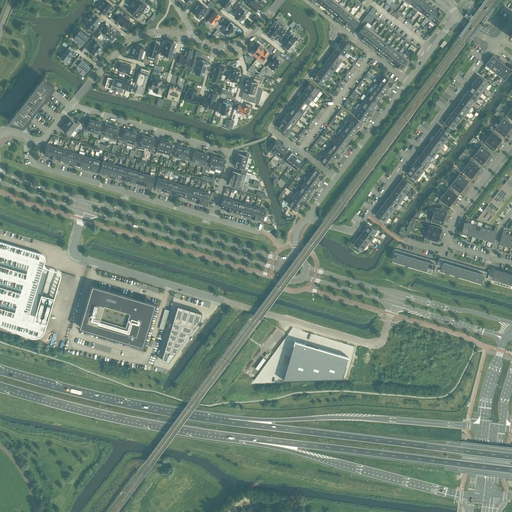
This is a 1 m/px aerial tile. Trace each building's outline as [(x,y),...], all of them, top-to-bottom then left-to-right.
[(100,5),(100,6),(98,9),(105,14),(108,10),(111,13),(115,7),(105,0),(104,0),(103,3),(102,2),(103,3),(100,6),(100,5)] [(139,1),(136,0),(134,0),(133,1),(131,4),(142,12),(144,9),(146,6),(139,1)] [(223,0),(220,4),(226,9),(230,4),(232,6),(236,1),(235,0),(223,0)] [(253,0),(252,0),(251,0),(247,5),(253,10),(256,7),(260,9),(265,3),(262,1),(262,0),(261,0),(253,0)] [(324,7),(327,9),(333,0),(325,0),(321,5),(322,5),(321,6),(324,7)] [(331,13),(332,13),(339,4),(334,0),(333,0),(327,9),(329,11),(331,13)] [(424,2),(422,0),(418,0),(414,6),(412,8),(417,12),(418,11),(417,11),(424,2)] [(210,1),(207,6),(212,10),(215,5),(210,1)] [(200,2),(192,12),(195,15),(200,19),(208,9),(200,2)] [(429,5),(424,2),(417,11),(418,11),(422,14),(429,5)] [(142,12),(131,4),(129,6),(127,9),(131,12),(130,12),(137,18),(139,15),(142,12)] [(337,17),(336,17),(337,17),(344,8),(339,4),(332,13),(332,14),(334,16),(335,15),(337,17)] [(238,12),(234,17),(240,21),(247,12),(242,8),(243,7),(240,5),(236,10),(238,12)] [(433,8),(429,5),(422,14),(426,17),(433,8)] [(342,21),(341,22),(349,12),(344,8),(337,17),(337,18),(339,20),(342,21)] [(437,12),(433,8),(426,17),(425,18),(429,22),(437,12)] [(122,13),(120,11),(117,15),(119,17),(116,21),(127,30),(132,23),(128,20),(130,18),(126,15),(125,17),(121,14),(122,13)] [(215,11),(208,20),(213,24),(212,25),(215,27),(219,22),(216,20),(221,15),(215,11)] [(437,12),(429,22),(434,25),(442,15),(437,11),(437,12)] [(344,25),(344,24),(347,26),(354,16),(349,12),(341,22),(342,22),(341,23),(344,25)] [(93,13),(87,21),(84,25),(93,31),(97,26),(95,25),(100,19),(93,13)] [(360,20),(354,16),(347,26),(349,28),(350,28),(352,30),(360,20)] [(270,28),(266,33),(273,39),(277,34),(280,37),(286,30),(283,28),(285,26),(281,23),(280,25),(275,21),(269,28),(270,28)] [(224,25),(220,30),(223,32),(223,31),(229,35),(236,26),(230,22),(226,27),(224,25)] [(361,38),(362,38),(369,28),(365,25),(357,35),(361,38)] [(101,32),(112,41),(117,34),(106,26),(101,32)] [(362,38),(366,41),(374,31),(369,28),(362,38)] [(81,29),(74,38),(80,43),(82,45),(84,43),(89,36),(81,29)] [(374,31),(366,41),(370,44),(378,35),(374,31)] [(289,41),(285,46),(291,50),(298,41),(292,37),(293,36),(290,34),(287,39),(289,41)] [(378,35),(370,44),(374,48),(381,40),(382,38),(378,35)] [(339,44),(338,44),(347,51),(351,46),(343,40),(342,40),(341,40),(339,43),(339,44)] [(381,40),(374,48),(379,51),(385,43),(381,40)] [(156,44),(151,42),(148,55),(148,58),(151,58),(151,56),(155,57),(159,45),(160,42),(157,41),(156,44)] [(174,44),(166,41),(162,54),(170,56),(169,59),(172,60),(174,53),(171,52),(174,44)] [(96,42),(89,51),(90,51),(89,52),(93,55),(93,54),(96,56),(103,47),(96,42)] [(385,43),(379,51),(383,55),(389,47),(389,46),(385,43)] [(253,48),(249,53),(252,55),(253,54),(257,57),(264,48),(260,44),(255,50),(253,48)] [(335,49),(343,55),(347,51),(338,44),(335,49)] [(136,46),(133,57),(141,59),(144,49),(136,46)] [(389,47),(383,55),(387,58),(394,49),(390,46),(389,46),(389,47)] [(72,52),(67,47),(59,57),(67,63),(72,58),(69,56),(72,52)] [(264,48),(257,57),(262,61),(261,62),(264,64),(268,59),(265,57),(269,52),(264,48)] [(193,51),(186,49),(184,56),(180,55),(178,63),(189,66),(191,58),(190,58),(193,51)] [(340,60),(343,55),(335,49),(335,50),(332,54),(340,60)] [(394,49),(387,58),(391,61),(398,53),(399,53),(394,49)] [(398,53),(391,61),(395,64),(395,65),(402,57),(402,56),(398,53)] [(336,65),(340,60),(332,54),(328,59),(338,66),(336,65)] [(493,55),(485,65),(490,69),(497,59),(496,58),(496,57),(493,55)] [(402,56),(402,57),(395,65),(400,69),(407,59),(402,56)] [(80,61),(76,58),(72,63),(76,67),(77,65),(82,69),(79,73),(84,76),(90,67),(88,66),(89,65),(83,61),(81,60),(80,61)] [(269,61),(266,66),(268,68),(269,67),(275,71),(282,62),(276,58),(272,63),(269,61)] [(207,62),(199,59),(195,73),(203,75),(207,62)] [(335,71),(338,66),(328,59),(325,64),(335,71)] [(500,62),(497,59),(490,69),(494,73),(503,62),(501,61),(500,62)] [(504,63),(503,62),(494,73),(499,76),(500,74),(506,66),(503,64),(504,63)] [(212,74),(213,74),(211,79),(214,80),(214,83),(218,84),(219,81),(220,82),(224,69),(225,69),(226,65),(219,63),(218,67),(216,66),(214,71),(213,71),(212,74)] [(127,66),(120,64),(118,71),(121,72),(122,73),(124,74),(125,73),(128,74),(131,66),(127,65),(127,66)] [(334,72),(335,71),(325,64),(321,69),(331,76),(329,74),(332,70),(334,72)] [(506,66),(500,74),(506,79),(509,75),(508,74),(511,70),(506,66)] [(139,73),(135,84),(138,85),(135,94),(142,96),(150,70),(146,69),(144,74),(138,72),(139,73)] [(229,72),(227,79),(236,82),(240,71),(233,69),(232,73),(229,72)] [(327,81),(331,76),(321,69),(318,73),(317,73),(327,81)] [(327,81),(317,73),(316,74),(313,77),(314,77),(313,78),(322,85),(325,80),(327,81)] [(392,82),(382,74),(379,78),(389,86),(392,82)] [(9,121),(23,125),(56,84),(45,75),(9,121)] [(477,79),(476,79),(475,80),(486,88),(490,84),(480,76),(477,79)] [(122,81),(108,77),(105,87),(124,92),(125,88),(128,89),(130,82),(122,80),(122,81)] [(155,78),(154,81),(152,80),(150,88),(154,89),(153,91),(160,94),(161,91),(162,91),(164,84),(160,83),(161,80),(155,78)] [(246,79),(245,85),(256,88),(257,83),(258,83),(260,80),(254,78),(253,81),(246,79)] [(389,86),(379,78),(375,83),(385,90),(388,86),(389,86)] [(474,82),(475,82),(473,85),(483,93),(486,88),(475,80),(474,82)] [(306,87),(306,88),(316,96),(320,91),(310,83),(309,84),(308,84),(306,87)] [(375,83),(377,84),(374,89),(382,95),(385,90),(375,83)] [(170,85),(166,98),(178,102),(182,89),(170,85)] [(245,85),(243,91),(249,93),(248,96),(254,98),(255,94),(254,94),(256,88),(245,85)] [(479,97),(483,93),(473,85),(470,89),(470,88),(469,89),(479,97)] [(313,101),(316,96),(306,88),(306,89),(305,91),(304,90),(302,93),(313,101)] [(371,93),(369,91),(379,99),(382,95),(374,89),(371,93)] [(476,102),(479,97),(469,89),(467,91),(468,92),(466,95),(476,102)] [(186,94),(184,101),(195,105),(197,97),(196,96),(197,92),(189,90),(188,94),(186,94)] [(379,99),(369,91),(366,96),(376,103),(379,99)] [(217,95),(209,92),(207,98),(208,98),(207,100),(204,99),(202,107),(213,110),(215,102),(217,95)] [(313,101),(302,93),(303,93),(299,98),(308,105),(312,100),(313,101)] [(472,107),(476,102),(466,95),(464,98),(463,97),(462,99),(472,107)] [(376,103),(366,96),(363,100),(373,108),(376,103)] [(308,105),(299,98),(296,103),(306,110),(304,109),(307,104),(308,105)] [(469,111),(472,107),(462,99),(461,100),(461,101),(459,104),(469,111)] [(369,112),(373,108),(363,100),(362,100),(363,101),(360,105),(369,112)] [(219,105),(217,112),(227,115),(230,104),(223,102),(222,106),(219,105)] [(238,104),(236,111),(247,114),(249,108),(250,108),(251,105),(245,103),(245,106),(238,104)] [(302,115),(306,110),(296,103),(292,108),(302,115)] [(466,116),(469,111),(459,104),(457,107),(456,106),(455,108),(464,114),(466,116)] [(358,110),(356,109),(367,117),(367,116),(366,116),(369,112),(360,105),(361,106),(358,110)] [(298,120),(302,115),(292,108),(288,113),(298,120)] [(455,108),(454,109),(455,110),(452,113),(460,119),(464,114),(455,108)] [(363,121),(367,117),(356,109),(353,113),(363,121)] [(295,125),(298,120),(288,113),(285,117),(284,117),(295,125)] [(460,119),(452,113),(450,116),(449,115),(448,117),(457,124),(460,119)] [(358,128),(362,123),(351,115),(348,120),(358,128)] [(284,117),(281,122),(291,130),(295,125),(284,117)] [(457,124),(448,117),(447,118),(448,119),(445,122),(453,128),(457,124)] [(76,123),(69,118),(66,123),(74,130),(78,125),(80,123),(78,121),(76,123)] [(511,128),(511,126),(511,124),(504,118),(500,123),(508,130),(510,127),(511,128)] [(86,131),(92,133),(96,121),(90,119),(87,127),(84,126),(84,129),(86,130),(86,131)] [(358,128),(348,120),(345,124),(355,132),(358,128)] [(96,121),(92,133),(98,135),(98,134),(101,134),(101,135),(102,132),(99,131),(102,123),(96,121)] [(278,126),(278,127),(286,133),(288,135),(292,130),(291,130),(281,122),(281,123),(280,122),(278,126)] [(70,135),(71,135),(74,130),(66,123),(62,128),(68,133),(66,136),(69,137),(70,135)] [(506,132),(508,130),(500,123),(495,128),(505,136),(507,133),(506,132)] [(101,134),(100,137),(103,138),(104,137),(109,138),(110,138),(113,126),(112,126),(108,124),(108,125),(107,125),(105,132),(102,132),(101,135),(101,134)] [(351,136),(355,132),(345,124),(344,124),(346,126),(343,130),(351,136)] [(109,138),(109,140),(115,141),(115,142),(118,143),(120,137),(117,136),(119,128),(118,128),(118,127),(114,126),(114,127),(113,126),(110,138),(109,138)] [(437,131),(446,138),(450,133),(442,127),(439,131),(438,130),(437,131)] [(121,143),(127,145),(131,132),(125,130),(122,138),(120,137),(118,143),(121,144),(121,143)] [(340,134),(338,133),(348,140),(351,136),(343,130),(340,134)] [(131,132),(127,145),(133,147),(135,148),(136,145),(137,142),(134,141),(137,134),(136,133),(132,131),(131,132)] [(436,133),(437,133),(435,136),(444,144),(448,139),(446,138),(437,131),(436,133)] [(489,137),(497,144),(499,141),(500,142),(502,139),(493,132),(489,137)] [(348,140),(338,133),(335,137),(345,145),(348,140)] [(142,135),(140,143),(137,142),(136,145),(139,146),(145,148),(148,137),(142,135)] [(432,140),(432,139),(430,140),(441,148),(444,144),(435,136),(432,140)] [(154,139),(148,137),(145,148),(151,150),(151,149),(154,150),(155,147),(152,147),(154,139)] [(333,142),(332,141),(332,142),(342,149),(345,145),(335,137),(335,138),(336,138),(333,142)] [(495,146),(497,144),(489,137),(484,143),(494,150),(496,147),(495,146)] [(154,150),(153,153),(156,154),(156,152),(162,154),(163,153),(166,142),(165,142),(165,141),(161,140),(161,141),(160,140),(157,148),(155,147),(154,150)] [(429,142),(430,142),(428,146),(438,153),(441,148),(430,140),(429,142)] [(269,147),(271,149),(270,152),(275,155),(282,145),(277,141),(273,147),(271,145),(269,147)] [(169,155),(171,156),(172,153),(169,152),(172,144),(171,144),(171,143),(167,142),(166,142),(163,153),(169,155)] [(342,149),(332,142),(328,146),(339,153),(342,149)] [(488,155),(489,156),(491,153),(480,144),(476,150),(486,158),(488,155)] [(47,145),(44,155),(49,156),(49,157),(52,147),(47,145)] [(275,155),(279,159),(277,162),(280,164),(283,160),(285,157),(282,155),(287,149),(286,148),(283,145),(283,146),(282,145),(275,155)] [(57,148),(52,147),(49,157),(55,159),(58,146),(57,148)] [(64,147),(58,146),(55,159),(55,158),(60,159),(64,147)] [(171,156),(174,156),(174,158),(180,160),(180,158),(183,148),(177,146),(175,154),(172,153),(171,156)] [(328,146),(329,147),(326,151),(335,158),(339,153),(328,146)] [(425,148),(424,150),(433,156),(434,158),(438,153),(428,146),(425,149),(425,148)] [(64,148),(64,147),(60,159),(65,161),(68,150),(63,149),(64,148)] [(186,160),(189,161),(190,158),(187,157),(189,149),(183,148),(180,158),(186,160)] [(74,152),(68,150),(65,161),(70,163),(73,153),(74,152)] [(421,155),(429,161),(433,156),(424,150),(423,151),(423,152),(421,155)] [(476,150),(472,155),(483,164),(485,161),(484,160),(486,158),(476,150)] [(189,161),(192,162),(191,163),(198,165),(198,164),(201,153),(195,151),(193,159),(190,158),(189,161)] [(326,151),(327,152),(324,156),(333,163),(333,162),(332,162),(335,158),(326,151)] [(243,155),(238,154),(236,160),(247,163),(249,154),(249,153),(249,152),(248,152),(247,152),(246,153),(244,153),(243,155)] [(283,160),(285,161),(284,163),(289,167),(290,166),(289,166),(297,156),(292,152),(287,159),(285,157),(283,160)] [(73,153),(70,163),(75,164),(78,154),(73,153)] [(84,155),(79,153),(78,154),(75,164),(81,166),(84,156),(84,155)] [(198,164),(204,165),(206,166),(207,166),(207,163),(205,162),(207,155),(201,153),(198,164)] [(418,157),(417,159),(427,167),(431,162),(429,161),(421,155),(419,158),(418,157)] [(84,156),(81,166),(86,167),(89,158),(84,156)] [(215,171),(216,169),(215,169),(219,158),(218,158),(218,157),(214,156),(214,157),(213,156),(210,164),(207,163),(207,166),(206,166),(206,169),(209,170),(209,169),(215,171)] [(289,166),(290,166),(294,170),(295,169),(298,171),(299,168),(297,166),(302,160),(297,156),(289,166)] [(333,163),(324,156),(321,161),(329,167),(333,163)] [(89,158),(86,167),(91,169),(94,159),(89,158)] [(225,160),(219,158),(215,169),(221,171),(225,160)] [(94,159),(91,169),(96,171),(99,161),(94,159)] [(416,160),(416,161),(414,164),(424,171),(427,167),(417,159),(416,160)] [(247,163),(236,160),(234,166),(242,168),(241,171),(244,172),(245,169),(247,163)] [(478,170),(480,167),(471,160),(466,165),(475,172),(477,170),(478,170)] [(114,162),(108,161),(108,163),(105,173),(105,174),(105,173),(110,174),(113,165),(114,162)] [(102,162),(99,172),(105,173),(108,163),(102,162)] [(412,167),(411,166),(410,168),(421,176),(424,171),(414,164),(412,167)] [(113,165),(110,174),(115,176),(118,166),(113,165)] [(473,174),(475,172),(466,165),(462,171),(472,178),(474,175),(473,174)] [(118,166),(115,176),(120,178),(123,168),(118,166)] [(123,168),(120,178),(126,179),(128,169),(123,168)] [(323,175),(315,168),(311,173),(320,179),(323,175)] [(417,181),(421,176),(410,168),(409,169),(410,170),(407,173),(417,181)] [(128,169),(126,179),(131,181),(134,171),(128,169)] [(134,171),(131,181),(136,182),(139,173),(134,171)] [(241,171),(240,174),(233,171),(231,177),(242,181),(244,181),(246,175),(243,175),(244,172),(241,171)] [(139,173),(136,182),(141,184),(144,174),(139,173)] [(320,179),(311,173),(308,177),(316,183),(319,179),(320,180),(320,179)] [(466,183),(467,184),(469,181),(458,173),(454,178),(464,186),(466,183)] [(144,174),(141,184),(146,185),(146,186),(149,176),(144,174)] [(149,176),(146,186),(151,187),(155,177),(149,176)] [(242,181),(231,177),(229,183),(237,186),(236,189),(239,189),(240,187),(242,181)] [(316,183),(308,177),(305,182),(313,188),(316,183)] [(157,178),(154,188),(160,190),(163,180),(157,178)] [(400,181),(399,182),(408,189),(412,184),(403,178),(401,181),(400,181)] [(463,189),(462,188),(464,186),(454,178),(449,183),(460,192),(463,189)] [(160,190),(160,189),(165,191),(168,181),(163,180),(160,190)] [(174,182),(168,180),(168,181),(165,191),(170,192),(173,183),(174,182)] [(504,185),(499,181),(497,184),(511,195),(511,184),(507,181),(504,185)] [(302,186),(300,184),(300,185),(310,192),(313,188),(305,182),(302,186)] [(408,189),(399,182),(398,184),(399,184),(396,187),(405,194),(408,189)] [(173,183),(170,192),(176,194),(178,184),(173,183)] [(178,184),(176,194),(181,196),(184,186),(178,184)] [(511,195),(497,184),(495,186),(499,190),(496,194),(508,203),(511,197),(511,195)] [(189,186),(184,185),(184,186),(181,196),(186,197),(189,186)] [(310,192),(300,185),(297,189),(307,196),(310,192)] [(194,188),(189,186),(186,197),(191,199),(194,188)] [(405,194),(396,187),(394,191),(393,190),(392,191),(401,198),(405,194)] [(196,200),(196,201),(200,188),(199,189),(194,188),(191,199),(196,200)] [(200,188),(196,201),(201,202),(204,192),(205,190),(200,188)] [(456,198),(458,195),(449,188),(444,193),(453,200),(455,198),(456,198)] [(297,189),(298,190),(294,194),(304,201),(304,200),(307,196),(297,189)] [(399,204),(403,199),(401,198),(392,191),(391,193),(392,193),(390,197),(399,204)] [(204,192),(201,202),(202,202),(207,203),(210,194),(204,192)] [(451,202),(453,200),(444,193),(440,199),(449,206),(452,203),(451,202)] [(304,201),(294,194),(291,198),(301,205),(304,201)] [(508,203),(496,194),(493,198),(488,194),(486,197),(502,210),(508,203)] [(226,209),(225,210),(226,210),(229,199),(229,198),(224,197),(220,207),(226,209)] [(396,209),(399,204),(390,197),(387,200),(387,199),(385,201),(396,209)] [(486,197),(484,200),(489,204),(485,208),(497,217),(502,210),(486,197)] [(300,205),(301,206),(301,205),(291,198),(288,203),(291,205),(289,207),(291,209),(293,206),(297,210),(300,205)] [(226,210),(231,211),(234,201),(229,199),(226,210)] [(239,202),(234,201),(231,211),(236,212),(239,202)] [(393,213),(396,209),(385,201),(384,202),(385,203),(383,206),(393,213)] [(239,202),(236,212),(241,214),(244,204),(239,202)] [(246,215),(250,203),(245,202),(244,204),(241,214),(246,215)] [(250,203),(246,215),(251,217),(255,205),(255,206),(250,205),(250,203)] [(260,206),(255,205),(251,217),(257,219),(260,206)] [(260,208),(261,206),(260,206),(257,219),(257,218),(262,220),(264,216),(266,217),(267,214),(264,213),(266,209),(260,208)] [(389,218),(393,213),(383,206),(381,209),(380,208),(379,210),(389,218)] [(434,207),(432,213),(444,217),(445,214),(446,214),(447,211),(434,207)] [(497,217),(485,208),(477,219),(470,217),(470,218),(491,224),(492,223),(497,217)] [(386,222),(389,218),(379,210),(378,212),(377,212),(375,214),(376,215),(386,222)] [(443,220),(444,217),(432,213),(430,220),(443,224),(444,221),(443,220)] [(461,234),(467,236),(471,223),(467,222),(468,219),(466,218),(461,234)] [(474,224),(471,223),(467,236),(468,233),(473,235),(477,221),(475,221),(474,224)] [(479,222),(477,221),(473,235),(478,236),(481,226),(478,225),(479,222)] [(364,229),(373,235),(377,231),(369,224),(366,228),(365,227),(364,229)] [(429,224),(427,231),(439,234),(440,231),(441,231),(442,228),(429,224)] [(484,227),(481,226),(478,236),(483,238),(487,224),(485,224),(484,227)] [(489,225),(487,224),(483,238),(488,240),(491,229),(488,228),(489,225)] [(495,230),(491,229),(488,240),(494,241),(498,228),(496,227),(495,230)] [(372,241),(375,237),(373,235),(364,229),(363,230),(364,231),(362,234),(370,240),(372,241)] [(504,229),(500,243),(505,245),(508,235),(505,234),(506,230),(504,229)] [(439,238),(438,237),(439,234),(427,231),(425,237),(438,241),(439,238)] [(362,234),(359,237),(359,236),(358,238),(367,244),(370,240),(362,234)] [(362,250),(367,244),(358,238),(356,239),(357,240),(355,243),(359,246),(358,247),(362,250)] [(42,254),(41,253),(0,241),(0,325),(2,326),(6,328),(10,330),(14,331),(18,333),(23,334),(31,338),(33,338),(34,338),(36,338),(37,338),(39,337),(40,336),(41,335),(42,334),(43,333),(44,332),(45,330),(54,299),(42,295),(50,269),(43,267),(45,261),(45,260),(45,258),(45,257),(44,256),(44,255),(43,255),(42,254)] [(391,259),(433,272),(432,274),(436,275),(437,271),(441,272),(441,270),(483,282),(487,272),(440,258),(438,262),(396,249),(395,253),(393,252),(391,259)] [(511,274),(491,268),(487,279),(511,286),(511,274)] [(92,285),(80,327),(142,346),(155,304),(92,285)] [(178,306),(173,321),(179,323),(184,308),(178,306)] [(184,308),(179,323),(181,324),(185,325),(190,310),(184,308)] [(190,310),(185,325),(191,327),(196,311),(190,310)] [(196,311),(191,327),(194,328),(200,319),(202,313),(196,311)] [(173,321),(171,327),(179,329),(181,324),(179,323),(173,321)] [(181,324),(179,329),(190,333),(194,328),(191,327),(185,325),(181,324)] [(171,327),(169,333),(178,335),(179,329),(171,327)] [(179,329),(178,335),(186,338),(190,333),(179,329)] [(169,333),(168,339),(174,340),(176,341),(178,335),(169,333)] [(427,338),(414,334),(406,362),(419,366),(427,338)] [(341,380),(348,357),(294,341),(283,380),(341,380)] [(453,350),(438,345),(432,366),(448,371),(451,362),(450,362),(453,350)] [(164,350),(161,360),(168,362),(175,353),(171,352),(164,350)] [(265,359),(263,357),(255,368),(258,370),(265,359)]
